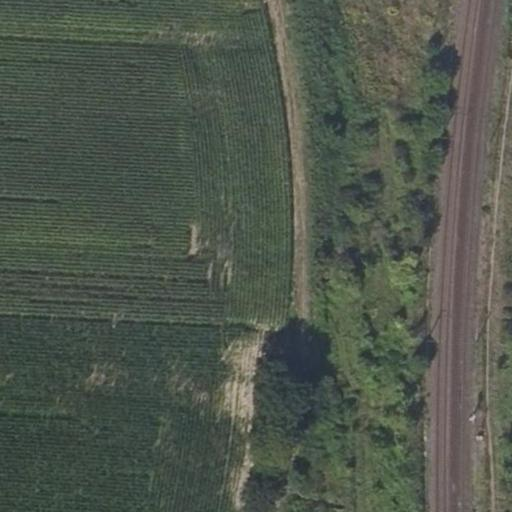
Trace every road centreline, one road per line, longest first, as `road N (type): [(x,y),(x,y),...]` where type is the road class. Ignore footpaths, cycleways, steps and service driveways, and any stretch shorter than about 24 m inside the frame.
road 1 (track): [(268,511),(296,413),(304,312),(298,73),(282,0)]
road 2 (track): [(511,155),(495,304),(500,511)]
